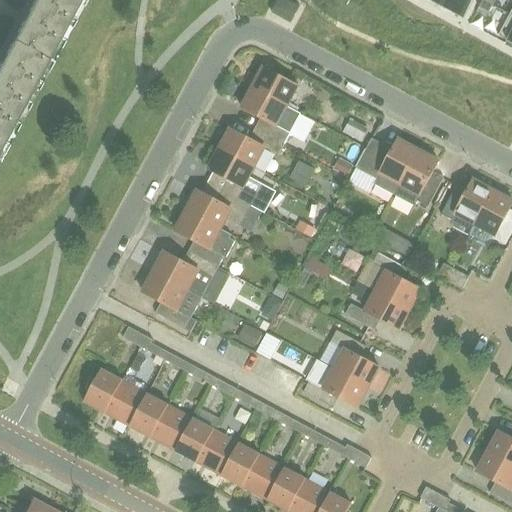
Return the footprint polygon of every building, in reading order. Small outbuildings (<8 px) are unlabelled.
[(0,150),(80,0),(34,0),(0,64),(0,150)] [(287,0),(279,0),(272,13),(291,23),(300,7),(287,0)] [(426,0),(443,9),(447,0),(426,0)] [(447,0),(443,9),(464,20),(474,0),(447,0)] [(483,1),(479,8),(489,14),(493,6),(483,1)] [(511,16),(510,16),(499,37),(511,43),(511,16)] [(253,89),(287,107),(298,87),(264,68),(253,89)] [(276,127),(287,107),(253,89),(242,109),(266,122),(260,132),(285,145),(290,134),(276,127)] [(351,121),(343,135),(360,145),(368,131),(351,121)] [(285,145),(260,132),(255,142),(231,130),(220,150),(254,168),(265,148),(279,156),(285,145)] [(395,196),(419,151),(398,140),(390,156),(380,150),(367,175),(377,180),(375,185),(395,196)] [(367,175),(380,150),(369,144),(356,169),(367,175)] [(248,179),(254,168),(220,150),(209,170),(233,183),(227,193),(252,206),(262,187),(248,179)] [(415,207),(417,202),(428,208),(442,184),(431,178),(439,162),(419,151),(395,196),(415,207)] [(353,165),(343,159),(336,170),(347,176),(353,165)] [(476,226),(494,192),(474,181),(465,196),(454,190),(441,215),(452,221),(454,228),(470,236),(476,226)] [(252,206),(227,193),(222,204),(198,191),(187,211),(221,230),(227,219),(241,227),(252,206)] [(476,226),(495,236),(494,238),(505,244),(511,231),(511,212),(509,211),(511,206),(511,201),(494,192),(476,226)] [(232,235),(221,230),(187,211),(176,232),(200,245),(194,255),(219,268),(224,257),(227,258),(235,242),(230,239),(232,235)] [(300,222),(296,229),(312,238),(316,230),(300,222)] [(373,229),(365,224),(361,231),(370,236),(373,229)] [(403,238),(396,251),(409,258),(416,245),(403,238)] [(219,268),(194,255),(189,265),(165,253),(154,273),(188,291),(202,299),(219,268)] [(376,292),(410,310),(421,290),(397,277),(403,266),(379,253),(373,264),(387,272),(376,292)] [(318,261),(309,256),(303,266),(304,267),(300,275),(308,280),(318,261)] [(444,264),(437,277),(462,290),(469,278),(444,264)] [(188,291),(154,273),(143,293),(167,306),(161,317),(191,333),(197,322),(191,319),(202,299),(188,291)] [(288,290),(279,285),(274,293),(283,298),(288,290)] [(399,331),(410,310),(376,292),(365,312),(351,305),(345,316),(370,329),(375,318),(399,331)] [(281,305),(271,299),(266,310),(276,315),(281,305)] [(263,337),(246,327),(241,336),(258,346),(263,337)] [(129,328),(123,338),(148,351),(153,341),(129,328)] [(335,370),(368,388),(379,368),(356,355),(361,344),(337,331),(331,342),(345,350),(335,370)] [(175,356),(160,348),(156,356),(171,364),(175,356)] [(198,369),(183,361),(179,369),(194,376),(198,369)] [(107,415),(125,382),(102,370),(97,380),(92,377),(85,390),(90,393),(84,403),(107,415)] [(358,408),(368,388),(335,370),(324,390),(310,382),(304,393),(328,406),(334,396),(358,408)] [(221,381),(207,373),(202,381),(217,389),(221,381)] [(130,427),(147,395),(125,382),(107,415),(130,427)] [(245,394),(230,386),(226,394),(241,401),(245,394)] [(153,439),(170,407),(147,395),(130,427),(153,439)] [(268,406),(253,398),(249,406),(264,414),(268,406)] [(170,407),(153,439),(175,452),(193,419),(170,407)] [(193,419),(175,452),(198,464),(215,431),(212,429),(218,419),(199,408),(193,419)] [(291,419),(276,411),(272,418),(287,426),(291,419)] [(314,431),(300,423),(295,431),(310,439),(314,431)] [(215,431),(198,464),(221,476),(238,443),(215,431)] [(488,452),(511,465),(511,438),(499,432),(488,452)] [(338,444),(323,436),(319,444),(334,452),(338,444)] [(238,443),(221,476),(243,488),(261,456),(238,443)] [(348,445),(342,456),(366,469),(372,458),(348,445)] [(511,490),(511,491),(511,489),(511,465),(488,452),(477,473),(501,485),(496,496),(511,505),(511,490)] [(261,456),(243,488),(266,500),(284,468),(261,456)] [(284,468),(266,500),(287,511),(289,511),(306,480),(284,468)] [(306,480),(289,511),(318,511),(329,492),(306,480)] [(427,488),(421,498),(445,511),(451,501),(427,488)] [(329,492),(318,511),(347,511),(352,505),(329,492)] [(52,511),(53,511),(32,501),(25,511),(52,511)]
